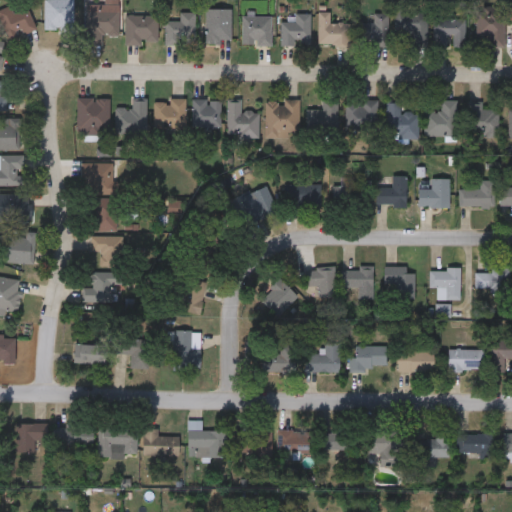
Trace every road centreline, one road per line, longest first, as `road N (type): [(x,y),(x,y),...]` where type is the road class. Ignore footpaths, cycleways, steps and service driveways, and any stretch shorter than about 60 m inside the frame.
road 1 (residential): [(511,74),(60,68),(48,83),(48,141),(62,248),(42,331),(43,394)]
road 2 (residential): [(511,407),(0,393)]
road 3 (residential): [(511,239),(319,237),(287,244),(249,266),(230,293),(225,405)]
